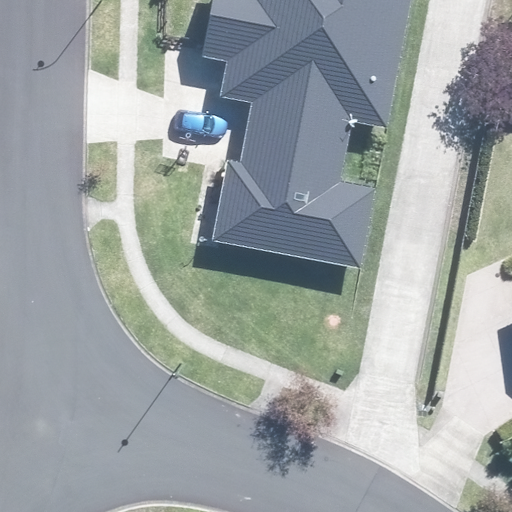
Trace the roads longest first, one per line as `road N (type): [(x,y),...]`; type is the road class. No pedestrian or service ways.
road 1 (residential): [(5,427),(26,0)]
road 2 (residential): [(5,427),(194,451),(358,511)]
